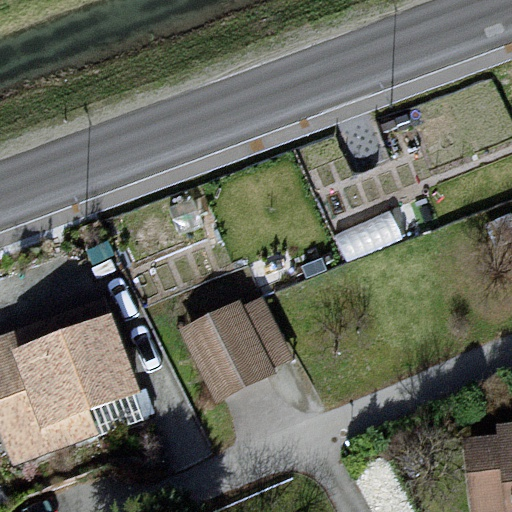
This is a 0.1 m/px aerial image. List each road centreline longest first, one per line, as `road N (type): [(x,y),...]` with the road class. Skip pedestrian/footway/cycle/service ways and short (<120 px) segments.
road 1 (secondary): [(0,185),(499,0)]
road 2 (residential): [(511,350),(133,511)]
